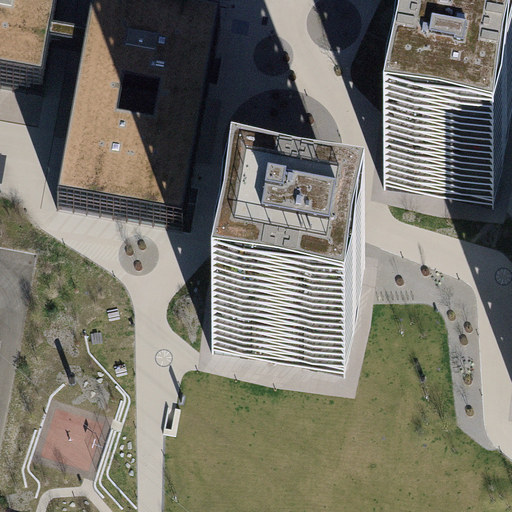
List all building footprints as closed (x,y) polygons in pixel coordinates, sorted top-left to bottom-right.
[(0,0),(0,88),(42,96),(49,55),(52,41),(59,0),(0,0)] [(157,18),(96,7),(88,47),(86,61),(59,209),(182,231),(218,29),(173,21),(157,18)] [(86,61),(88,47),(52,41),(49,55),(86,61)] [(511,103),(511,74),(407,57),(395,124),(384,191),(494,210),(511,103)] [(345,379),(366,270),(299,257),(232,244),(211,353),(345,379)]
